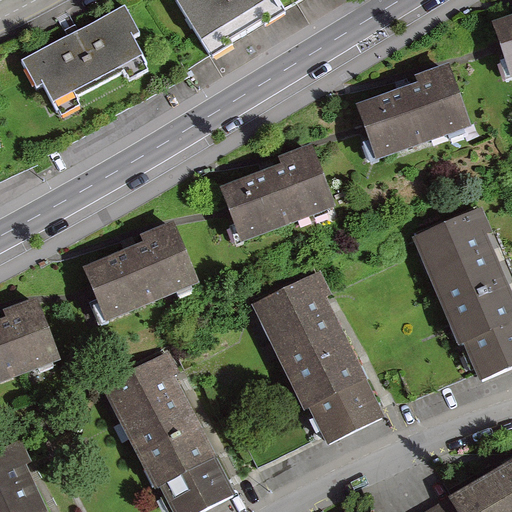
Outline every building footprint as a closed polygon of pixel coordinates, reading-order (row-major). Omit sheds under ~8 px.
[(275,0),(172,0),(205,53),(280,7),(275,0)] [(126,13),(24,69),(56,128),(158,73),(126,13)] [(511,14),(491,21),(511,85),(511,84),(511,14)] [(363,107),(388,168),(472,134),(447,73),(401,91),(363,107)] [(219,190),(244,254),(339,217),(315,153),(267,171),(219,190)] [(511,295),(477,216),(418,241),(480,384),(511,370),(511,295)] [(90,271),(113,329),(201,294),(175,231),(145,243),(147,248),(128,255),(90,271)] [(312,279),(255,308),(329,450),(386,421),(312,279)] [(0,390),(59,368),(35,305),(5,316),(8,323),(0,326),(0,390)] [(166,357),(103,389),(165,511),(218,511),(239,502),(166,357)] [(48,511),(17,444),(0,452),(0,511),(48,511)] [(511,511),(511,462),(446,502),(452,511),(511,511)]
